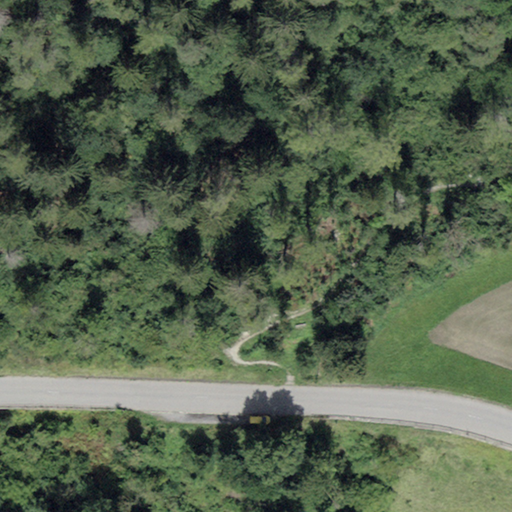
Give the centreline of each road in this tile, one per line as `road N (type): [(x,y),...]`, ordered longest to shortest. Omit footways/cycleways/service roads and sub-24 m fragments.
road 1 (unclassified): [(378,405),(0,392)]
road 2 (residential): [(511,429),(378,405)]
